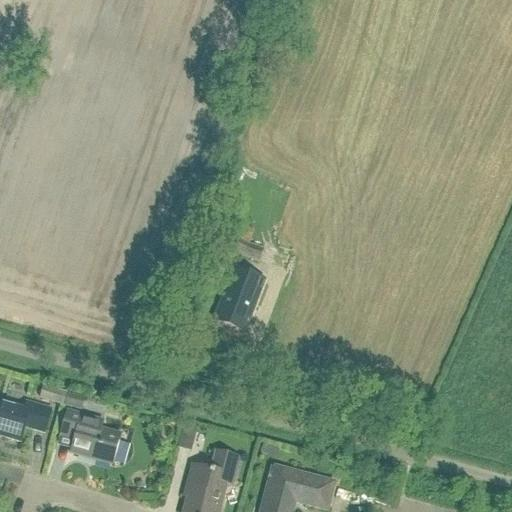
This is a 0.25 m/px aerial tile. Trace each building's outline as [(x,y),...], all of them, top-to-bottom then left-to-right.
[(203,255),(220,261),(230,229),(213,223),(203,255)] [(254,234),(256,228),(246,224),(234,256),(259,264),(263,250),(249,245),(253,234),(254,234)] [(196,276),(206,279),(210,267),(200,264),(196,276)] [(234,272),(215,324),(239,333),(245,319),(248,320),(262,283),(234,272)] [(43,388),(39,400),(62,406),(65,394),(43,388)] [(65,394),(62,406),(80,412),(83,400),(65,394)] [(0,404),(0,439),(19,446),(24,431),(43,437),(50,412),(25,405),(23,412),(0,404)] [(111,467),(119,437),(101,432),(103,425),(67,414),(59,440),(74,444),(70,456),(111,467)] [(232,488),(239,461),(215,455),(211,474),(192,469),(186,489),(190,490),(183,511),(218,511),(225,486),(232,488)] [(324,511),(326,511),(333,485),(272,470),(260,511),(287,511),(290,503),(324,511)]
